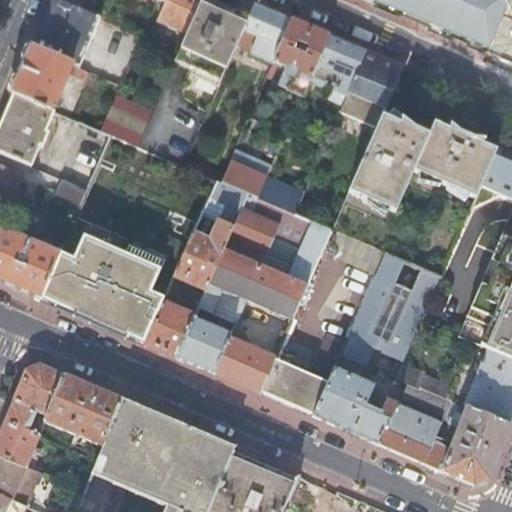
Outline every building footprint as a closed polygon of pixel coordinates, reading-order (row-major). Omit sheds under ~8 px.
[(80,12),(84,0),(53,0),(54,1),(80,12)] [(167,0),(158,22),(188,35),(203,0),(167,0)] [(238,14),(207,0),(203,0),(188,35),(176,63),(222,84),(239,44),(249,19),(238,14)] [(371,0),(372,1),(417,20),(443,32),(487,50),(499,22),(508,0),(371,0)] [(44,23),(33,49),(79,69),(100,20),(98,20),(80,12),(54,1),(44,23)] [(274,13),(256,5),(249,19),(239,44),(255,50),(253,56),(273,65),(292,21),(274,13)] [(317,32),(292,21),(273,65),(271,70),(276,72),(278,70),(280,65),(286,67),(285,70),(285,73),(285,75),(287,77),(289,78),(291,78),(293,78),(288,89),(304,96),(312,78),(330,37),(328,36),(317,32)] [(336,40),(330,37),(312,78),(348,94),(366,52),(336,40)] [(20,68),(9,94),(14,95),(54,113),(70,75),(87,82),(90,74),(79,69),(33,49),(29,47),(20,68)] [(382,118),(385,110),(404,69),(391,63),(366,52),(348,94),(340,113),(377,129),(382,118)] [(102,133),(111,138),(138,148),(158,103),(131,91),(130,92),(121,88),(102,133)] [(0,127),(0,153),(32,168),(56,114),(54,113),(14,95),(2,123),(0,127)] [(342,208),(331,233),(385,256),(441,280),(466,223),(482,186),(495,156),(497,153),(474,143),(480,129),(443,112),(428,139),(408,130),(382,118),(377,129),(342,208)] [(225,176),(221,185),(249,197),(258,201),(267,181),(275,163),(238,146),(225,176)] [(511,163),(495,156),(482,186),(511,198),(511,163)] [(188,161),(185,169),(195,173),(199,165),(188,161)] [(199,165),(195,173),(217,183),(221,185),(225,176),(199,165)] [(0,211),(0,212),(6,214),(7,215),(15,218),(29,186),(20,182),(22,178),(1,169),(0,168),(0,211)] [(88,192),(63,181),(54,201),(79,211),(88,192)] [(267,181),(258,201),(295,217),(303,196),(267,181)] [(221,185),(217,183),(204,212),(221,220),(213,238),(214,240),(207,244),(206,242),(193,237),(175,278),(207,293),(249,197),(221,185)] [(303,196),(295,217),(331,233),(342,208),(305,193),(303,196)] [(258,201),(249,197),(207,293),(200,308),(209,312),(222,318),(237,325),(248,301),(293,321),(331,233),(295,217),(258,201)] [(511,217),(461,340),(489,352),(511,361),(511,217)] [(1,229),(0,230),(0,283),(10,287),(40,300),(60,254),(1,229)] [(86,230),(83,237),(110,249),(113,242),(86,230)] [(60,254),(40,300),(93,323),(145,346),(165,300),(151,294),(161,271),(110,249),(83,237),(71,231),(60,254)] [(422,323),(441,280),(385,256),(348,339),(351,340),(344,357),(368,368),(375,351),(404,364),(422,323)] [(180,305),(165,299),(165,300),(145,346),(170,357),(177,360),(195,319),(177,311),(180,305)] [(209,312),(200,308),(195,319),(177,360),(208,373),(214,376),(230,341),(237,325),(222,318),(217,330),(204,324),(209,312)] [(275,361),(230,341),(214,376),(253,392),(260,396),(275,361)] [(511,361),(489,352),(483,366),(466,359),(453,389),(426,378),(426,376),(403,366),(397,379),(411,385),(452,402),(458,405),(468,409),(510,426),(511,421),(511,361)] [(310,376),(275,361),(260,396),(286,407),(314,419),(335,371),(339,362),(320,353),(310,376)] [(37,444),(39,438),(38,438),(44,424),(47,417),(63,377),(40,367),(26,372),(17,394),(13,403),(0,434),(0,458),(25,469),(26,470),(35,448),(45,453),(47,448),(37,444)] [(352,378),(335,371),(314,419),(344,431),(377,446),(385,429),(387,429),(387,428),(407,436),(408,433),(434,443),(436,438),(442,424),(386,401),(381,413),(366,407),(374,388),(370,386),(372,381),(363,377),(360,382),(358,381),(360,375),(354,373),(352,378)] [(44,424),(102,448),(122,401),(92,388),(63,376),(63,377),(47,417),(44,424)] [(445,416),(452,402),(411,385),(404,399),(445,416)] [(208,511),(230,460),(233,454),(235,450),(209,439),(137,408),(122,401),(102,448),(96,462),(90,475),(168,508),(166,511),(208,511)] [(498,454),(510,426),(468,409),(458,405),(449,425),(459,429),(452,446),(442,441),(436,438),(434,443),(408,433),(407,436),(387,428),(387,429),(385,429),(377,446),(441,473),(466,484),(474,488),(487,482),(498,454)] [(298,481),(233,454),(230,460),(260,473),(295,487),(298,481)] [(14,496),(25,469),(0,458),(0,495),(16,502),(18,498),(14,496)] [(260,473),(230,460),(208,511),(284,511),(286,508),(294,489),(295,487),(260,473)] [(0,511),(38,511),(16,502),(0,495),(0,511)]
